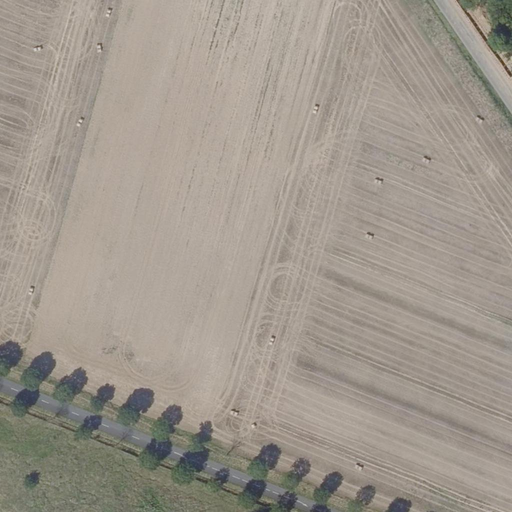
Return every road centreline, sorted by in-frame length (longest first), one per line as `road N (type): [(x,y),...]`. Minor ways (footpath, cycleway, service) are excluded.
road 1 (secondary): [(317,511),(0,387)]
road 2 (secondary): [(439,0),(511,107)]
